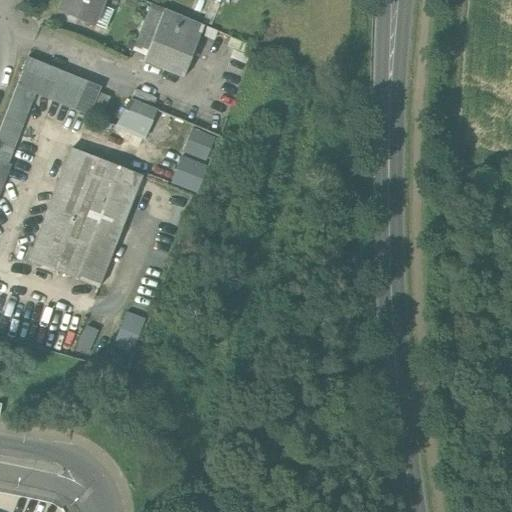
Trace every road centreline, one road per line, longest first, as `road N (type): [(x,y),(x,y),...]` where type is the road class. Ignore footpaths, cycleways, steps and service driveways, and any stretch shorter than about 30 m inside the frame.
road 1 (primary): [(413,511),(388,249),(395,0)]
road 2 (track): [(511,179),(475,164),(460,138),(464,0)]
road 3 (residential): [(101,511),(89,484),(62,465),(0,455)]
